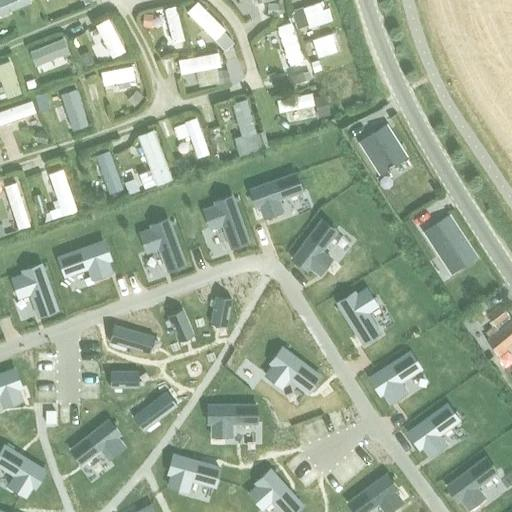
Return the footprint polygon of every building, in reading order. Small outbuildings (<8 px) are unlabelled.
[(247,98),(232,103),(242,134),(234,137),(240,155),(264,148),(259,132),(257,132),(247,98)] [(384,124),(356,142),(378,174),(406,156),(384,124)] [(295,173),(249,189),(255,206),(259,205),(263,217),(282,210),(277,198),(301,190),(295,173)] [(215,205),(203,209),(209,228),(222,224),(230,247),(247,241),(231,196),(214,202),(215,205)] [(448,214),(422,230),(450,273),(476,256),(448,214)] [(151,228),(139,232),(146,251),(158,247),(166,270),(183,264),(167,218),(150,225),(151,228)] [(320,220),(291,258),(305,269),(307,266),(318,274),(330,258),(319,250),(334,231),(320,220)] [(102,241),(57,257),(63,274),(87,266),(91,278),(110,271),(105,259),(109,258),(102,241)] [(23,273),(11,277),(17,296),(30,292),(38,315),(55,309),(39,264),(22,270),(23,273)] [(352,292),(337,302),(362,342),(378,333),(365,312),(376,305),(365,288),(354,295),(352,292)] [(214,295),(210,319),(226,321),(230,298),(214,295)] [(485,340),(496,353),(511,340),(511,320),(500,305),(486,315),(493,325),(494,325),(495,327),(493,329),(492,327),(485,333),(488,338),(485,340)] [(181,308),(166,315),(176,337),(190,331),(181,308)] [(112,324),(107,341),(142,351),(147,334),(112,324)] [(272,364),(265,374),(281,386),(288,376),(308,391),(319,377),(281,348),(270,362),(272,364)] [(409,352),(369,378),(379,393),(382,391),(388,402),(405,391),(398,380),(419,367),(409,352)] [(13,369),(0,373),(0,401),(2,406),(20,399),(16,387),(19,386),(13,369)] [(133,370),(109,370),(109,386),(133,386),(133,370)] [(160,394),(131,416),(142,430),(171,408),(160,394)] [(256,404),(208,404),(208,422),(211,422),(211,435),(231,435),(231,422),(256,422),(256,404)] [(446,404),(407,432),(418,447),(420,445),(428,455),(444,444),(437,433),(457,419),(446,404)] [(107,419),(69,449),(80,463),(100,448),(107,458),(123,445),(115,435),(118,433),(107,419)] [(3,446),(0,449),(0,465),(14,474),(7,485),(24,495),(31,484),(34,486),(43,470),(3,446)] [(172,454),(167,472),(170,473),(167,485),(186,490),(190,478),(213,485),(218,467),(172,454)] [(484,457),(446,485),(456,500),(459,498),(466,508),(483,496),(475,486),(495,471),(484,457)] [(257,484),(247,493),(261,507),(270,499),(282,511),(292,511),(300,505),(268,469),(255,482),(257,484)] [(385,474),(346,502),(353,511),(363,511),(377,502),(383,511),(384,511),(400,501),(393,490),(396,488),(385,474)]
